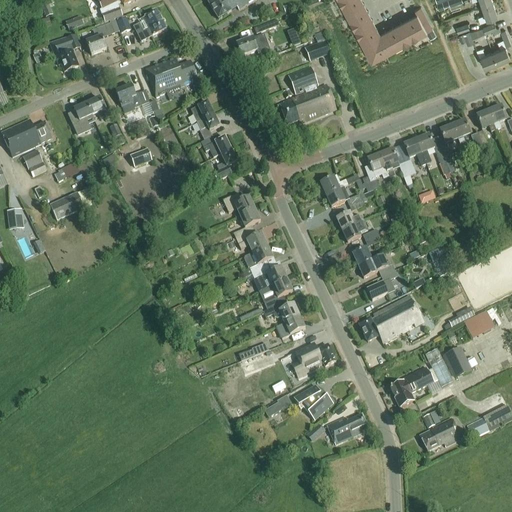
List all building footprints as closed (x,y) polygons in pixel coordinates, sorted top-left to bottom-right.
[(41,0),(39,1),(46,19),(53,16),(49,7),(54,5),(52,0),(41,0)] [(112,0),(100,6),(102,10),(100,11),(105,24),(122,18),(118,6),(123,4),(124,7),(137,0),(112,0)] [(238,11),(256,0),(211,0),(207,3),(218,21),(231,13),(231,12),(237,9),(238,11)] [(338,0),(371,62),(426,32),(427,32),(426,32),(432,29),(420,7),(414,10),(416,14),(380,33),(361,0),(338,0)] [(442,2),(436,4),(439,10),(444,8),(442,2)] [(493,4),(482,7),(485,15),(477,18),(479,23),(487,21),(486,20),(497,16),(493,4)] [(142,44),(166,31),(157,13),(142,20),(145,26),(141,28),(140,25),(134,28),(142,44)] [(81,18),(65,24),(69,32),(84,27),(81,18)] [(126,19),(117,23),(121,35),(131,31),(126,19)] [(41,22),(44,30),(52,27),(49,20),(41,22)] [(277,21),(254,30),(256,35),(279,27),(277,21)] [(110,24),(110,25),(94,31),(97,40),(86,44),(91,57),(107,51),(102,40),(119,33),(115,22),(110,24)] [(456,27),(458,33),(469,30),(467,23),(456,27)] [(496,28),(494,23),(483,28),(485,34),(492,32),(493,35),(501,32),(499,27),(496,28)] [(427,32),(426,32),(429,37),(435,34),(432,29),(427,32)] [(463,34),(467,46),(474,43),(469,31),(463,34)] [(294,32),(287,35),(293,49),(300,46),(294,32)] [(270,52),(264,36),(257,39),(252,41),(252,40),(236,46),(241,59),(257,52),(259,57),(270,52)] [(50,47),(55,59),(59,68),(61,67),(64,74),(79,68),(73,53),(81,49),(76,37),(50,47)] [(499,50),(492,52),(497,64),(509,59),(505,48),(506,47),(503,40),(496,43),(499,50)] [(326,41),(305,50),(310,64),(332,55),(326,41)] [(483,48),(476,51),(479,58),(480,58),(485,69),(497,64),(492,52),(486,55),(483,48)] [(34,56),(33,57),(35,63),(41,60),(39,54),(34,56)] [(192,84),(197,82),(190,64),(179,68),(176,60),(146,72),(156,99),(193,85),(192,84)] [(300,125),(336,111),(326,87),(310,94),(309,91),(318,87),(311,69),(288,78),(295,96),(305,93),(306,96),(283,105),(279,107),(287,127),(299,123),(300,125)] [(123,112),(133,108),(134,111),(145,107),(150,105),(145,93),(138,96),(138,95),(135,96),(131,88),(116,93),(120,105),(123,112)] [(87,106),(92,117),(101,114),(105,121),(110,119),(106,111),(105,111),(100,100),(87,106)] [(159,112),(155,103),(150,105),(153,114),(159,112)] [(197,124),(203,121),(214,116),(208,104),(198,109),(191,112),(197,124)] [(85,121),(92,117),(87,106),(74,111),(79,122),(73,125),(78,136),(90,131),(85,121)] [(489,113),(497,132),(502,130),(499,124),(507,122),(501,108),(489,113)] [(185,111),(178,115),(181,119),(187,116),(185,111)] [(491,134),(497,132),(489,113),(476,118),(482,131),(489,129),(491,134)] [(197,124),(201,133),(200,133),(204,142),(201,144),(213,139),(210,133),(220,128),(214,116),(203,121),(197,124)] [(149,120),(152,129),(158,127),(155,118),(149,120)] [(41,145),(53,140),(45,124),(34,129),(30,121),(1,134),(13,159),(42,146),(41,145)] [(452,127),(461,149),(466,147),(463,139),(470,136),(465,122),(452,127)] [(117,125),(109,128),(114,139),(122,136),(117,125)] [(461,149),(452,127),(440,132),(445,146),(458,141),(461,149)] [(477,135),(486,156),(491,154),(482,133),(477,135)] [(486,156),(477,135),(471,138),(480,159),(486,156)] [(416,141),(426,166),(431,164),(427,153),(434,150),(429,136),(416,141)] [(213,139),(201,144),(205,154),(210,152),(214,160),(221,156),(221,157),(231,151),(225,139),(215,144),(213,139)] [(421,168),(426,166),(416,141),(404,146),(409,160),(416,157),(421,168)] [(446,147),(440,149),(446,163),(452,161),(446,147)] [(440,149),(435,151),(441,166),(446,163),(440,149)] [(130,158),(135,169),(152,162),(147,151),(130,158)] [(231,151),(221,157),(225,164),(217,169),(219,173),(214,176),(217,183),(232,176),(228,168),(237,164),(231,151)] [(380,156),(390,181),(395,179),(392,172),(399,169),(398,165),(393,151),(380,156)] [(33,179),(47,172),(37,152),(23,158),(29,171),(30,171),(33,179)] [(367,161),(370,168),(365,170),(368,179),(373,192),(379,189),(375,179),(382,176),(383,180),(389,178),(390,181),(380,156),(367,161)] [(405,164),(410,178),(416,175),(410,162),(405,164)] [(58,184),(79,173),(74,164),(67,168),(59,172),(59,173),(54,176),(58,184)] [(410,178),(405,164),(399,166),(407,188),(413,186),(410,178)] [(334,178),(320,184),(326,197),(344,189),(344,188),(359,181),(357,177),(340,184),(337,177),(334,179),(334,178)] [(368,179),(363,181),(368,194),(373,192),(368,179)] [(39,200),(44,197),(40,188),(34,190),(39,200)] [(344,189),(326,197),(331,209),(350,200),(344,189)] [(78,194),(85,209),(95,204),(88,190),(78,194)] [(432,193),(425,196),(428,204),(436,201),(432,193)] [(84,210),(77,194),(50,206),(57,222),(84,210)] [(237,211),(240,218),(254,212),(248,200),(249,200),(248,200),(242,202),(239,194),(223,202),(229,215),(237,211)] [(349,208),(366,200),(364,196),(361,198),(360,196),(350,200),(346,202),(349,208)] [(377,200),(380,207),(386,205),(383,198),(377,200)] [(366,200),(349,208),(352,213),(365,207),(363,204),(367,202),(366,200)] [(259,223),(254,212),(240,218),(245,229),(245,230),(234,235),(236,241),(253,234),(250,228),(259,224),(259,223)] [(336,220),(342,232),(365,222),(362,217),(353,221),(350,214),(336,220)] [(8,220),(9,232),(24,230),(23,219),(8,220)] [(365,222),(342,232),(348,245),(361,238),(360,236),(368,233),(366,227),(367,226),(365,222)] [(403,225),(396,229),(399,234),(405,230),(403,225)] [(365,243),(379,237),(376,231),(363,237),(365,243)] [(255,239),(253,234),(236,241),(241,252),(249,248),(252,255),(266,249),(261,237),(261,236),(255,239)] [(381,243),(379,237),(365,243),(368,249),(381,243)] [(448,253),(455,268),(479,256),(470,240),(456,247),(457,249),(448,253)] [(252,255),(244,259),(248,266),(250,270),(252,276),(269,268),(266,263),(272,261),(272,260),(271,260),(266,249),(252,255)] [(352,256),(358,268),(372,262),(366,249),(352,256)] [(445,257),(441,249),(429,255),(433,263),(445,257)] [(416,252),(409,256),(411,261),(418,258),(416,252)] [(377,274),(377,273),(392,266),(390,262),(385,264),(382,257),(372,262),(358,268),(364,280),(377,274)] [(379,273),(382,279),(395,273),(392,267),(379,273)] [(252,276),(255,282),(253,282),(259,294),(272,288),(286,282),(281,270),(272,274),(269,268),(252,276)] [(398,278),(395,273),(382,279),(384,284),(367,292),(372,303),(395,292),(390,282),(398,278)] [(286,282),(272,288),(278,300),(277,300),(278,300),(266,305),(266,306),(261,308),(264,313),(285,303),(283,298),(292,294),(292,293),(291,293),(286,282)] [(201,292),(203,297),(214,292),(211,285),(202,289),(203,291),(201,292)] [(415,328),(423,324),(410,298),(373,317),(374,319),(365,324),(364,323),(361,325),(361,326),(359,327),(364,336),(364,338),(366,340),(367,341),(368,343),(379,337),(383,345),(408,332),(407,330),(414,326),(415,328)] [(266,319),(273,316),(275,319),(277,320),(282,318),(285,325),(300,318),(294,307),(295,307),(294,306),(288,309),(285,303),(264,313),(263,313),(266,319)] [(191,314),(188,308),(181,311),(184,317),(191,314)] [(471,310),(456,317),(460,325),(475,317),(471,310)] [(305,329),(300,318),(285,325),(277,329),(280,335),(282,341),(305,330),(305,329)] [(499,336),(505,346),(511,341),(511,334),(509,330),(499,336)] [(452,331),(446,335),(449,341),(455,338),(452,331)] [(253,352),(239,357),(242,364),(255,358),(269,353),(266,345),(252,351),(253,352)] [(314,346),(295,355),(299,364),(292,367),(299,380),(307,376),(306,375),(324,367),(325,370),(336,364),(328,347),(317,352),(314,346)] [(456,380),(471,373),(460,350),(445,357),(456,380)] [(426,357),(442,390),(453,384),(437,351),(426,357)] [(238,416),(271,401),(255,367),(217,385),(229,412),(235,409),(238,416)] [(399,410),(414,402),(411,396),(434,385),(426,370),(403,381),(404,383),(390,389),(399,410)] [(315,424),(334,407),(327,400),(323,395),(321,396),(316,389),(294,402),(299,410),(304,407),(311,415),(309,417),(315,424)] [(278,405),(265,412),(269,419),(282,411),(278,405)] [(429,429),(435,426),(430,415),(423,418),(429,429)] [(336,447),(369,432),(362,417),(348,423),(346,419),(327,428),(336,447)] [(483,419),(467,428),(474,442),(490,434),(483,419)] [(445,449),(461,441),(451,421),(433,430),(433,431),(420,438),(427,453),(444,445),(445,449)] [(325,433),(319,426),(306,437),(313,444),(325,433)]
